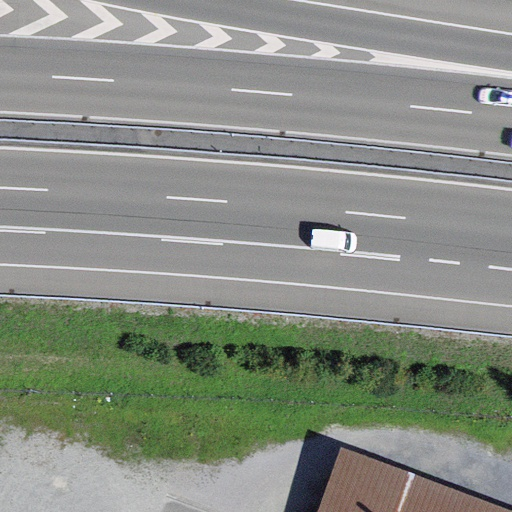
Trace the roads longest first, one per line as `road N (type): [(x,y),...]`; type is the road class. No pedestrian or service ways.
road 1 (motorway): [(0,186),(205,196),(511,227)]
road 2 (motorway): [(511,111),(0,68)]
road 3 (motorway): [(511,67),(206,0)]
